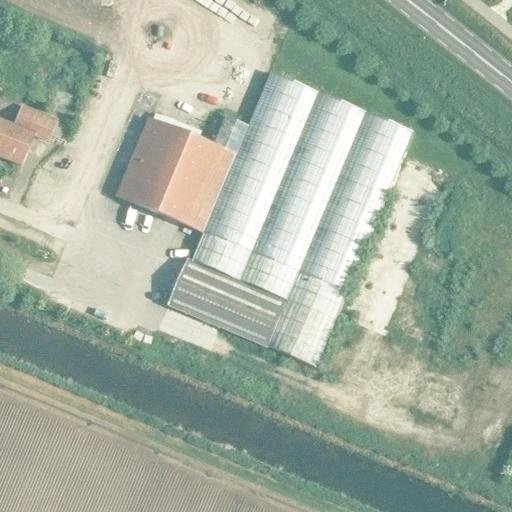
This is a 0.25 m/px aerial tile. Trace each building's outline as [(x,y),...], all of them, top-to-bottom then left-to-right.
[(416,129),(271,65),(248,127),(225,118),(212,147),(234,156),(202,233),(190,262),(288,303),(268,349),(307,365),(406,157),(416,129)] [(77,128),(92,80),(83,78),(69,125),(77,128)] [(47,141),(55,121),(20,106),(12,126),(0,121),(0,157),(19,166),(32,135),(47,141)] [(234,156),(212,147),(148,121),(117,197),(202,233),(234,156)] [(268,349),(288,303),(190,262),(186,260),(167,306),(268,349)]
